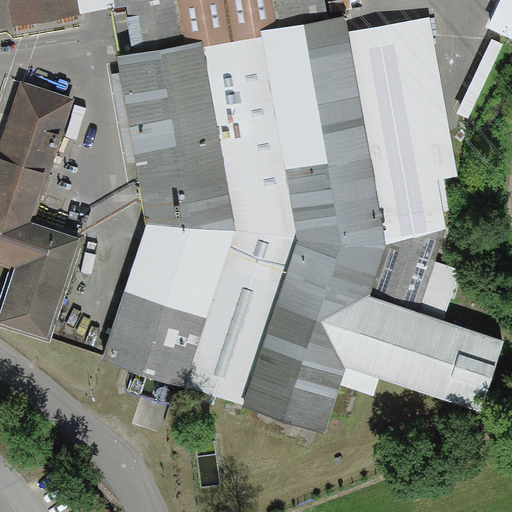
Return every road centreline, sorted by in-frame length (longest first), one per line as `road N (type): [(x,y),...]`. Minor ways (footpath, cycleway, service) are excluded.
road 1 (unclassified): [(141,511),(111,454),(0,355)]
road 2 (unknown): [(0,46),(168,0)]
